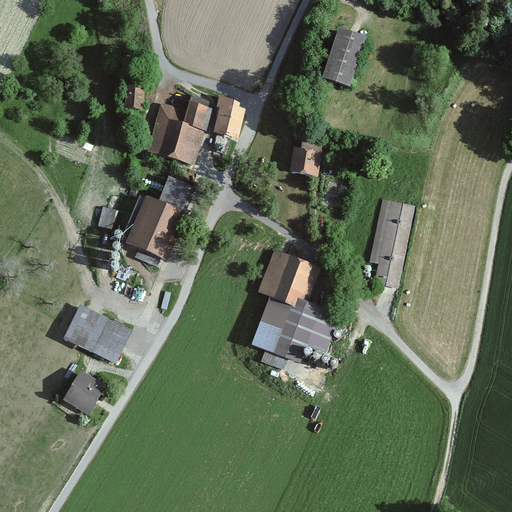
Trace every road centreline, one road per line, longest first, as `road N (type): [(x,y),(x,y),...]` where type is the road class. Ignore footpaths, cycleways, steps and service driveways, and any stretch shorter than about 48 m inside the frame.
road 1 (track): [(511,167),(470,366),(453,386),(431,375),(309,249),(222,195)]
road 2 (track): [(51,511),(169,324),(257,105)]
road 3 (unclassified): [(149,0),(169,69),(257,105)]
road 4 (track): [(431,511),(450,450),(453,386)]
